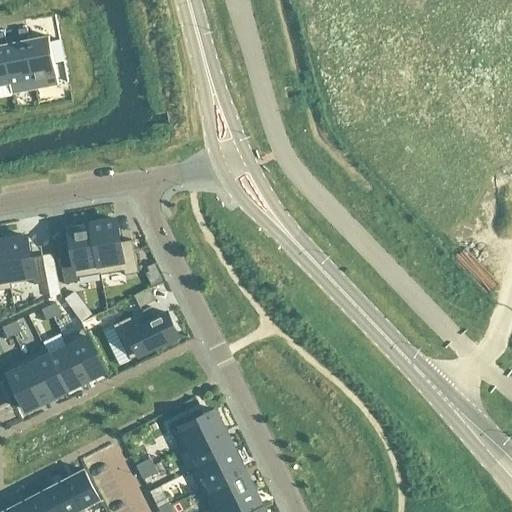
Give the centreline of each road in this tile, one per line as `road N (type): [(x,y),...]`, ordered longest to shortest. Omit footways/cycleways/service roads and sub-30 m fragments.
road 1 (residential): [(297,511),(135,180)]
road 2 (residential): [(380,330),(258,201),(233,157)]
road 3 (residential): [(380,330),(511,491)]
road 4 (unknown): [(511,186),(456,116),(443,55),(448,0)]
road 5 (residential): [(511,452),(380,330)]
road 6 (residential): [(233,157),(189,0)]
road 7 (residential): [(135,180),(0,205)]
